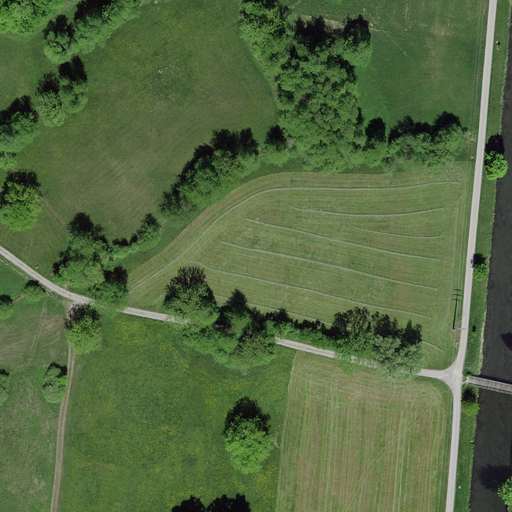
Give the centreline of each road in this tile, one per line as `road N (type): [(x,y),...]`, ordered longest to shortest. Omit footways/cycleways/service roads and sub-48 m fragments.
road 1 (track): [(511,391),(89,304),(0,252)]
road 2 (track): [(491,0),(446,511)]
